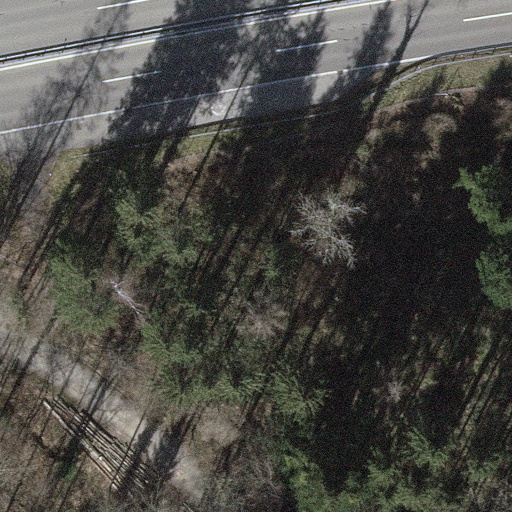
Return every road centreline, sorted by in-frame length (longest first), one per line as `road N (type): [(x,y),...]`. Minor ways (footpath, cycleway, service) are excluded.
road 1 (trunk): [(0,103),(511,14)]
road 2 (track): [(0,331),(70,359),(233,511)]
road 3 (trunk): [(149,0),(0,28)]
